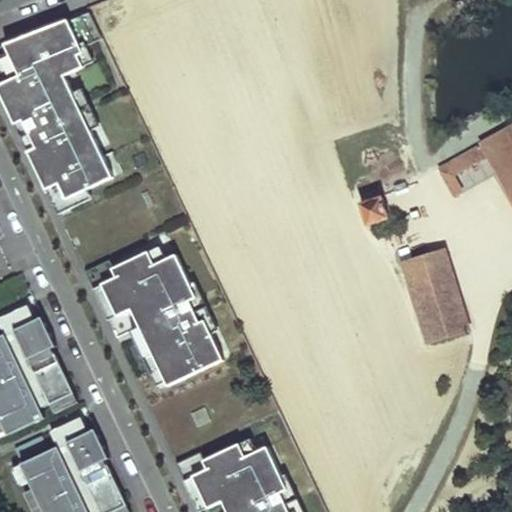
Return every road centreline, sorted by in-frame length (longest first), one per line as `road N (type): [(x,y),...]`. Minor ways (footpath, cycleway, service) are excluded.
road 1 (residential): [(165,511),(0,164)]
road 2 (track): [(480,278),(478,355),(462,417),(410,511)]
